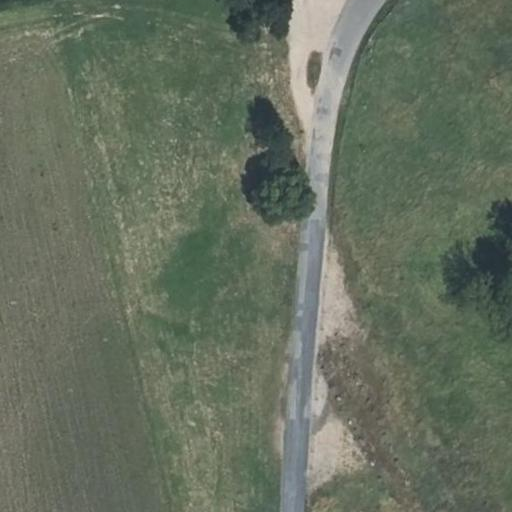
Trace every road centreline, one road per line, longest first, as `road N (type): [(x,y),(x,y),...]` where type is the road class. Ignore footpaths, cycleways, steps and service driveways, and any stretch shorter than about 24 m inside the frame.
road 1 (residential): [(293,511),(321,142),(343,46),(372,0)]
road 2 (track): [(417,511),(310,288)]
road 3 (track): [(296,0),(321,142)]
